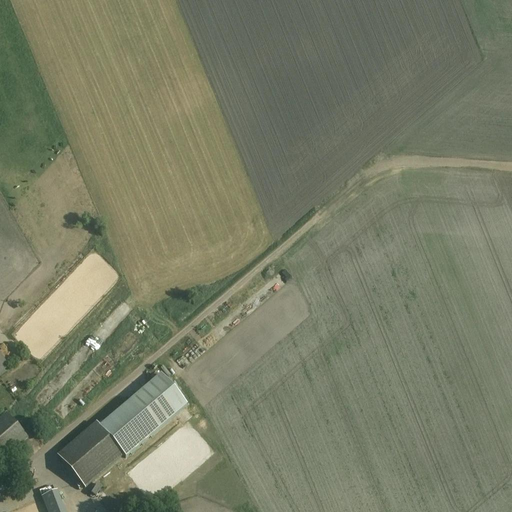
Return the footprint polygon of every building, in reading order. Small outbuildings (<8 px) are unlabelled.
[(101,349),(129,320),(119,310),(91,338),(101,349)] [(191,364),(220,344),(214,335),(185,355),(191,364)] [(8,344),(2,347),(8,359),(13,356),(8,344)] [(0,376),(10,369),(0,355),(0,376)] [(185,407),(159,376),(98,428),(95,424),(56,457),(84,490),(123,457),(124,459),(185,407)] [(40,400),(44,406),(57,398),(53,392),(40,400)] [(0,462),(28,438),(6,413),(0,418),(0,462)] [(44,419),(52,428),(56,424),(48,416),(44,419)] [(65,511),(58,491),(42,498),(47,511),(65,511)] [(82,492),(79,496),(86,503),(89,500),(82,492)]
